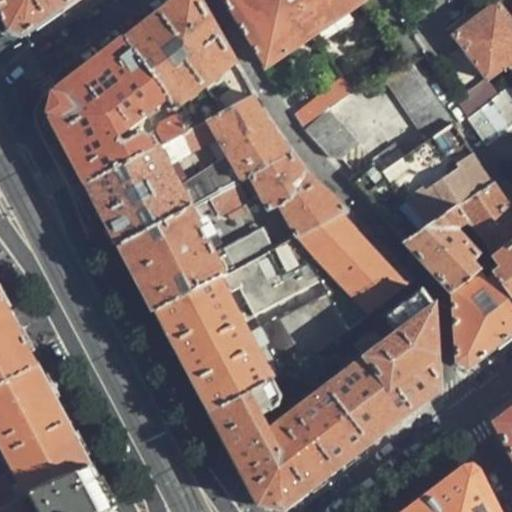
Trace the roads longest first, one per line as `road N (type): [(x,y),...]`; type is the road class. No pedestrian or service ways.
road 1 (residential): [(210,0),(316,166),(446,302),(463,412)]
road 2 (unclassified): [(227,511),(191,462),(84,264),(10,92)]
road 3 (unclassified): [(0,221),(42,276),(157,511)]
road 4 (unclassified): [(463,412),(326,511)]
road 5 (unclassified): [(10,92),(134,0)]
